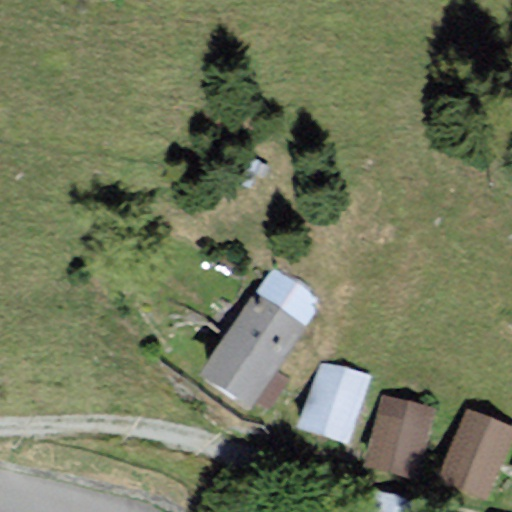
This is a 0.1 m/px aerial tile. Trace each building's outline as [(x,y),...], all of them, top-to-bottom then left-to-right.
[(264,407),(320,302),(270,276),(214,380),(264,407)] [(357,445),(370,379),(327,372),(315,437),(357,445)] [(421,478),(432,410),(385,403),(374,471),(421,478)] [(500,490),(511,453),(511,427),(470,415),(451,474),(500,490)] [(418,511),(420,505),(375,488),(368,511),(418,511)]
